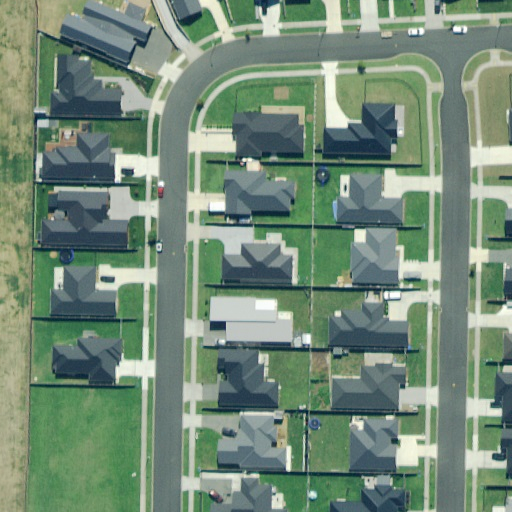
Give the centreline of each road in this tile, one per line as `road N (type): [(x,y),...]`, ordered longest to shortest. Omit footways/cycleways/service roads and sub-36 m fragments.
road 1 (residential): [(451,36),(231,49),(173,92),(163,156),(164,511)]
road 2 (residential): [(451,36),(453,511)]
